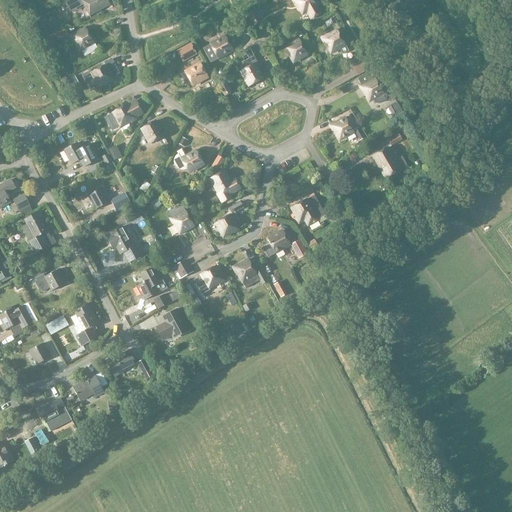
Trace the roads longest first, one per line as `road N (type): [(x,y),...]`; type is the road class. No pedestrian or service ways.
road 1 (track): [(0,507),(292,314),(311,310),(327,322),(423,511)]
road 2 (residential): [(22,165),(121,334),(51,380),(5,391)]
road 3 (residential): [(27,136),(137,87)]
road 4 (residential): [(216,255),(255,229),(267,158)]
